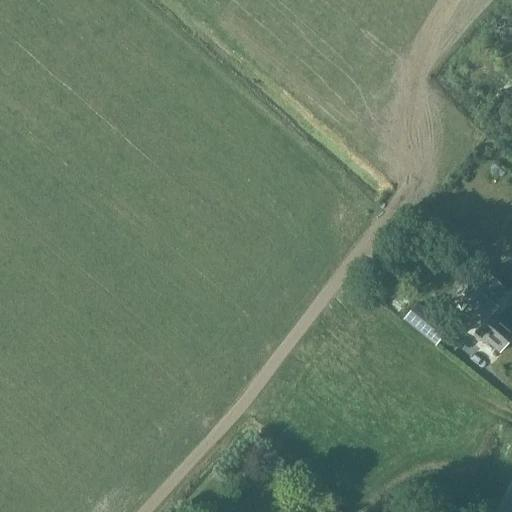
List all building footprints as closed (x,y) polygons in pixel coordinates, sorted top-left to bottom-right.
[(508,122),(511,125),(511,95),(502,87),(490,100),(511,118),(508,122)] [(494,282),(505,288),(511,274),(511,272),(502,267),(494,282)] [(471,304),(463,313),(480,328),(473,336),(484,346),(487,342),(499,353),(511,338),(511,335),(484,311),(503,290),(485,273),(463,297),(471,304)] [(447,329),(416,303),(402,320),(434,346),(447,329)] [(231,490),(223,499),(229,504),(237,495),(231,490)]
